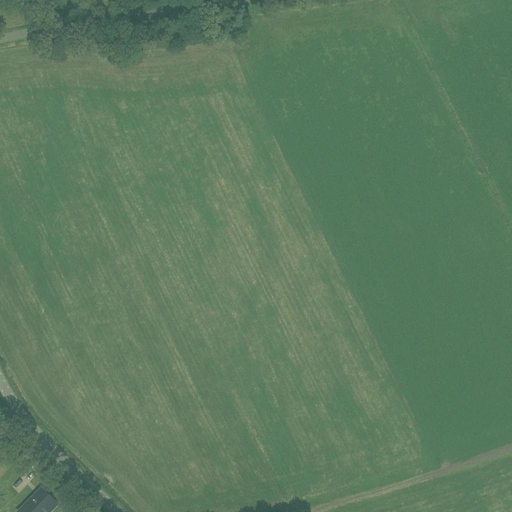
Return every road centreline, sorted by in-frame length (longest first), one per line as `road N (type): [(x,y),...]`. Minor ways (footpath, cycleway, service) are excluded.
road 1 (unclassified): [(0,36),(225,0)]
road 2 (unclassified): [(124,511),(41,428),(0,366)]
